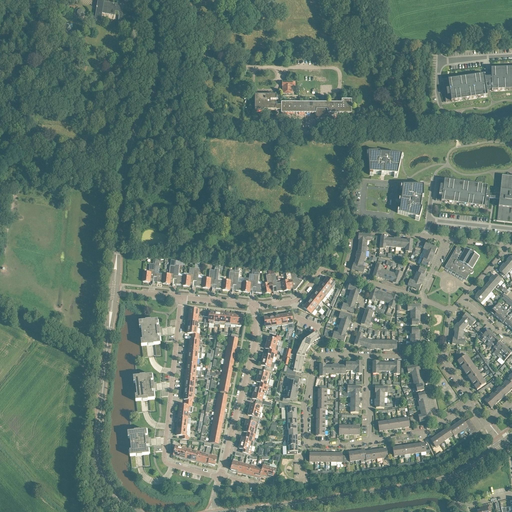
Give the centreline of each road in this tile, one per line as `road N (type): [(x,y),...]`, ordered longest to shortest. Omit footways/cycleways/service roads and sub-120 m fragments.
road 1 (secondary): [(116,261),(130,146),(155,84),(149,0)]
road 2 (residential): [(219,476),(164,456),(180,297)]
road 3 (secondary): [(451,476),(240,511)]
road 4 (secondary): [(114,494),(97,454),(110,319)]
road 5 (residential): [(219,476),(255,340),(253,305)]
